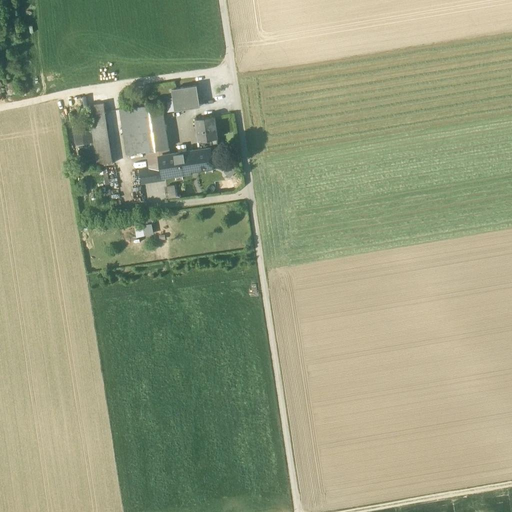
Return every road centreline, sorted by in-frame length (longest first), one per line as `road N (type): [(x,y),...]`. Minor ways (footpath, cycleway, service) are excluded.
road 1 (track): [(0,110),(233,71)]
road 2 (track): [(343,511),(511,483)]
